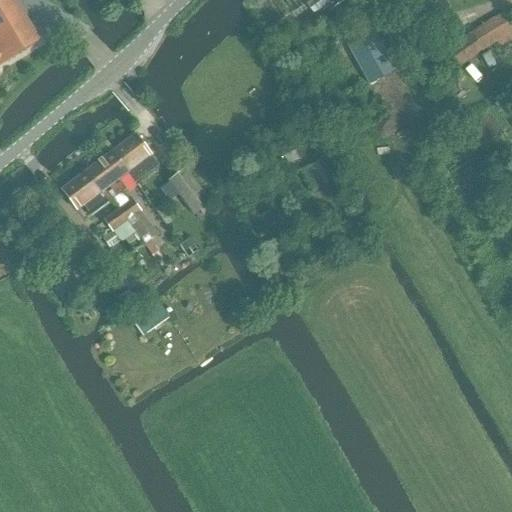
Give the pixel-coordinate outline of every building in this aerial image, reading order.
[(0,0),(0,65),(39,42),(14,0),(0,0)] [(502,52),(511,45),(511,20),(507,13),(437,54),(450,75),(498,46),(502,52)] [(135,136),(112,153),(127,174),(135,184),(158,166),(135,136)] [(303,138),(290,144),(298,162),(312,155),(303,138)] [(112,153),(85,173),(108,204),(126,191),(118,180),(127,174),(112,153)] [(169,181),(193,213),(209,201),(185,169),(169,181)] [(85,173),(61,191),(77,212),(83,207),(90,218),(108,204),(85,173)] [(131,198),(117,209),(133,231),(135,230),(145,242),(157,233),(131,198)] [(117,209),(104,219),(120,241),(123,239),(128,245),(136,240),(131,233),(133,231),(117,209)] [(64,245),(60,253),(72,259),(75,250),(64,245)] [(65,257),(61,266),(68,269),(71,260),(65,257)] [(58,286),(51,291),(57,299),(70,290),(65,284),(74,277),(68,269),(54,279),(58,286)] [(160,307),(134,325),(143,339),(169,320),(160,307)]
